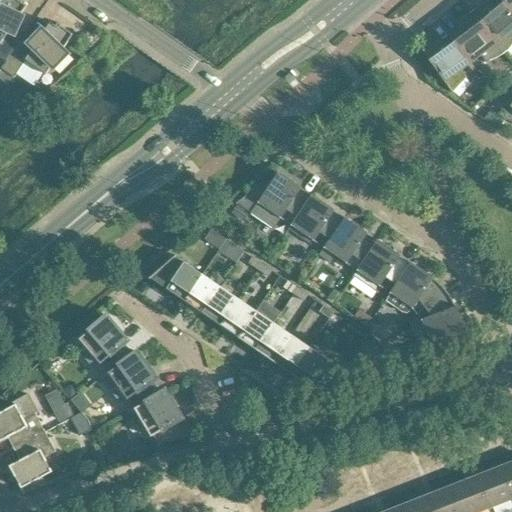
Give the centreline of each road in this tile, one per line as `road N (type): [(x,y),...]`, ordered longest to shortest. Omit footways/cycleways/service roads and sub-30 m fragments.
road 1 (secondary): [(0,285),(233,92)]
road 2 (residential): [(221,445),(511,368)]
road 3 (residential): [(13,511),(221,445)]
road 4 (residential): [(221,445),(192,354),(118,294)]
road 5 (residential): [(463,254),(305,150)]
road 6 (residential): [(463,254),(399,81)]
road 7 (residential): [(96,0),(233,92)]
road 8 (secondary): [(233,92),(350,0)]
road 9 (residential): [(511,157),(399,81)]
road 10 (residential): [(511,368),(463,254)]
